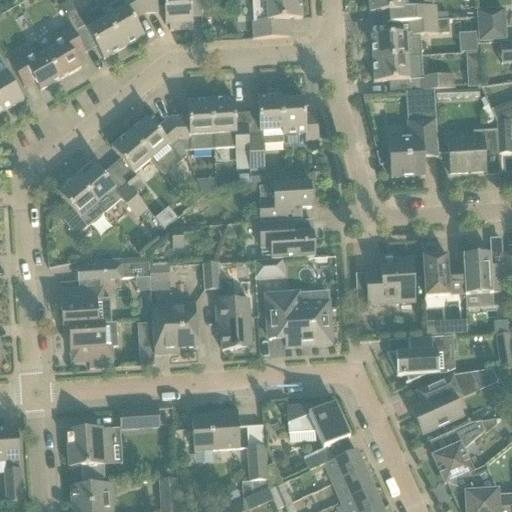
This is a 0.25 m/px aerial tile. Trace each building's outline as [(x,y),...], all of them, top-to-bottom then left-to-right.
[(99,8),(98,9),(122,51),(143,39),(133,21),(144,15),(139,0),(119,0),(120,1),(101,12),(99,8)] [(156,0),(139,0),(144,15),(158,14),(156,0)] [(162,0),(164,27),(169,27),(169,32),(192,31),(191,20),(201,19),(199,0),(162,0)] [(299,0),(267,0),(252,1),(253,23),(251,23),(252,41),(288,39),(287,22),(301,21),(299,0)] [(385,25),(408,24),(444,22),(444,21),(435,21),(434,9),(417,10),(417,5),(416,0),(368,0),(369,15),(384,14),(385,25)] [(72,32),(84,53),(85,55),(95,49),(102,62),(122,51),(98,9),(79,20),(69,2),(59,8),(72,32)] [(505,42),(504,29),(492,30),(491,14),(477,14),(479,44),(505,42)] [(419,58),(418,37),(445,36),(444,22),(408,24),(409,35),(371,38),(372,61),(406,59),(419,58)] [(54,48),(44,54),(59,82),(80,70),(74,59),(84,53),(72,32),(51,43),(54,48)] [(459,52),(475,52),(474,36),(459,37),(459,52)] [(511,43),(499,45),(500,62),(511,61),(511,43)] [(59,82),(44,54),(33,61),(30,56),(10,67),(23,89),(33,83),(39,93),(59,82)] [(453,91),(452,78),(420,79),(419,58),(406,59),(372,61),(373,85),(420,82),(421,93),(433,92),(453,91)] [(6,74),(0,77),(0,107),(4,114),(23,103),(6,74)] [(479,80),(466,81),(467,90),(477,90),(479,90),(479,80)] [(467,90),(453,91),(433,92),(434,101),(478,99),(477,90),(467,90)] [(433,92),(421,93),(420,93),(421,109),(435,108),(434,101),(433,92)] [(282,137),(280,103),(281,103),(280,98),(256,100),(259,138),(247,139),(248,151),(249,151),(250,174),(264,173),(262,145),(283,144),(282,137)] [(248,151),(247,139),(247,128),(235,129),(233,101),(209,103),(213,149),(235,148),(235,152),(248,151)] [(303,102),(281,103),(280,103),(282,137),(306,135),(306,142),(318,142),(316,116),(304,116),(303,102)] [(187,118),(169,120),(183,151),(213,149),(209,103),(187,104),(187,118)] [(482,110),(487,126),(495,122),(488,107),(482,110)] [(146,120),(128,135),(150,162),(151,162),(163,176),(185,158),(183,151),(169,120),(156,131),(146,120)] [(413,141),(387,143),(389,180),(424,178),(423,160),(437,160),(436,140),(435,122),(432,123),(412,124),(413,141)] [(495,125),(496,132),(497,142),(510,141),(509,124),(495,125)] [(497,142),(496,132),(471,134),(472,141),(446,143),(448,177),(485,174),(484,158),(498,157),(497,142)] [(150,162),(128,135),(110,150),(132,177),(150,162)] [(117,195),(103,177),(93,165),(74,180),(97,206),(103,214),(115,205),(111,200),(116,195),(117,195)] [(319,174),(309,174),(309,183),(319,182),(319,174)] [(250,177),(238,177),(239,188),(251,187),(250,177)] [(135,197),(145,189),(137,179),(135,180),(135,179),(126,187),(135,197)] [(97,206),(74,180),(56,194),(71,213),(62,220),(76,238),(95,222),(88,213),(97,206)] [(258,203),(259,225),(283,224),(282,212),(310,210),(309,201),(314,198),(313,189),(308,187),(308,186),(258,189),(259,203),(258,203)] [(135,197),(126,187),(117,195),(116,195),(137,222),(147,213),(148,213),(135,197)] [(272,263),(283,262),(313,260),(311,233),(291,235),(290,223),(283,224),(259,225),(261,251),(271,251),(272,263)] [(171,231),(172,251),(183,250),(183,242),(192,242),(192,230),(171,231)] [(511,254),(501,256),(502,258),(503,283),(511,282),(511,254)] [(464,297),(461,257),(462,269),(446,270),(446,258),(439,259),(437,256),(430,256),(429,259),(422,260),(424,300),(464,297)] [(461,257),(464,297),(464,298),(504,296),(503,283),(502,258),(490,259),(489,256),(461,257)] [(379,274),(364,275),(366,308),(398,306),(414,305),(413,281),(412,261),(379,263),(379,274)] [(283,262),(272,263),(253,264),(255,281),(284,279),(283,262)] [(77,284),(133,281),(149,280),(149,273),(120,275),(120,263),(92,265),(92,269),(76,270),(77,284)] [(149,267),(149,273),(149,280),(150,294),(169,292),(168,265),(149,267)] [(202,267),(203,293),(219,292),(218,266),(202,267)] [(110,322),(109,301),(102,301),(101,289),(97,289),(77,291),(78,303),(60,304),(61,325),(106,322),(110,322)] [(265,298),(266,322),(268,342),(284,341),(284,349),(330,346),(327,311),(298,312),(297,296),(265,298)] [(215,304),(215,326),(219,326),(221,353),(250,351),(247,302),(215,304)] [(152,339),(153,357),(169,356),(168,351),(196,349),(194,312),(164,314),(164,309),(151,309),(152,325),(152,339)] [(106,322),(61,325),(62,335),(68,335),(69,353),(87,352),(88,364),(112,363),(111,349),(117,350),(115,325),(106,325),(106,322)] [(465,322),(445,323),(446,339),(466,338),(465,322)] [(152,325),(137,326),(137,340),(152,339),(152,325)] [(406,341),(407,355),(385,356),(389,365),(394,364),(395,379),(424,377),(441,374),(443,374),(445,372),(447,371),(448,368),(449,366),(449,362),(448,353),(442,353),(442,339),(406,341)] [(511,367),(511,355),(498,358),(499,370),(511,367)] [(478,393),(470,375),(452,377),(415,394),(421,407),(410,412),(421,437),(463,419),(456,402),(462,400),(478,393)] [(285,409),(287,430),(307,429),(308,434),(314,434),(322,451),(349,439),(333,406),(319,412),(319,407),(285,409)] [(118,414),(119,432),(158,430),(157,412),(118,414)] [(191,420),(193,454),(239,451),(236,413),(218,415),(218,418),(191,420)] [(451,450),(431,459),(444,486),(445,486),(470,475),(471,474),(462,453),(484,434),(485,436),(496,426),(495,422),(480,424),(469,426),(463,429),(444,437),(451,450)] [(0,463),(18,463),(16,430),(0,430),(0,463)] [(80,469),(81,483),(104,482),(101,447),(111,446),(110,431),(100,432),(100,430),(66,433),(68,470),(80,469)] [(246,450),(248,483),(264,482),(262,449),(246,450)] [(322,468),(332,463),(328,453),(318,457),(316,454),(302,460),(308,473),(322,468)] [(322,468),(330,487),(363,472),(355,453),(332,463),(322,468)] [(163,466),(159,471),(159,477),(163,481),(169,480),(173,476),(173,470),(168,466),(163,466)] [(4,472),(6,506),(21,505),(19,471),(4,472)] [(330,487),(339,506),(372,491),(363,472),(330,487)] [(470,475),(445,486),(457,511),(511,511),(511,498),(497,499),(496,493),(479,494),(470,475)] [(158,483),(159,498),(159,511),(177,511),(177,497),(176,482),(158,483)] [(232,485),(215,493),(222,507),(239,500),(232,485)] [(282,508),(284,511),(294,511),(283,485),(269,492),(277,511),(282,508)] [(112,496),(111,486),(70,489),(71,511),(105,511),(105,497),(112,496)] [(339,506),(341,511),(375,511),(380,510),(372,491),(339,506)] [(245,511),(242,503),(220,511),(245,511)]
